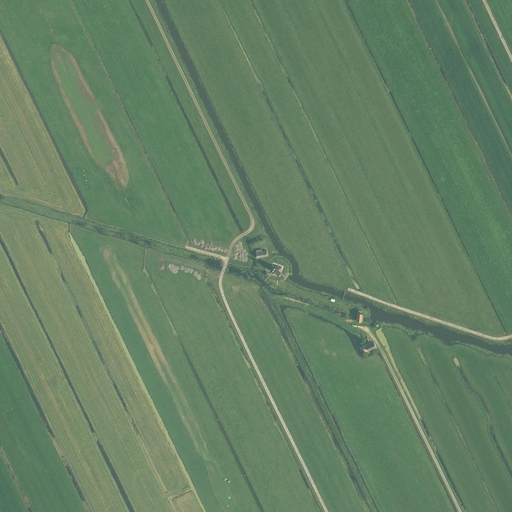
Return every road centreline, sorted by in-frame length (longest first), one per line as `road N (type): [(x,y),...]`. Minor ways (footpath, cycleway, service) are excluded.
road 1 (track): [(147,0),(253,221),(231,246),(222,274)]
road 2 (track): [(327,511),(230,315),(222,274)]
road 3 (track): [(100,511),(0,295)]
road 4 (track): [(0,188),(227,258)]
road 5 (track): [(355,326),(382,351),(460,511)]
road 6 (track): [(511,335),(490,338),(346,288)]
